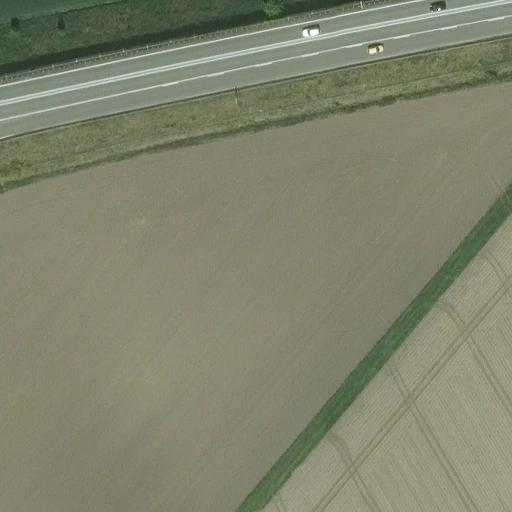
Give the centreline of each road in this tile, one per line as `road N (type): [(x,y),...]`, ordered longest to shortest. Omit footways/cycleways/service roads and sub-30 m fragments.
road 1 (trunk): [(455,0),(0,90)]
road 2 (track): [(511,195),(248,511)]
road 3 (trunk): [(186,79),(511,14)]
road 4 (trunk): [(0,126),(186,79)]
road 5 (trunk): [(0,109),(186,79)]
